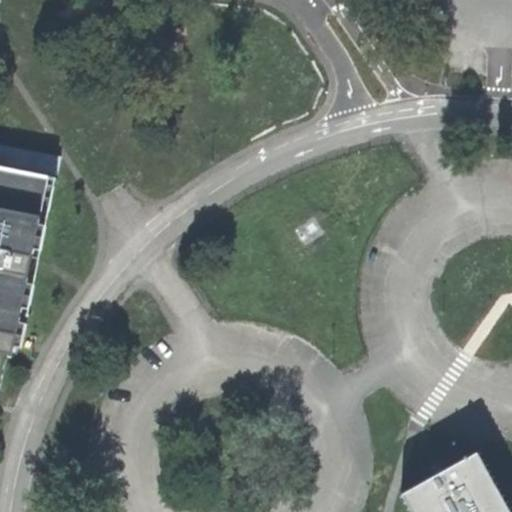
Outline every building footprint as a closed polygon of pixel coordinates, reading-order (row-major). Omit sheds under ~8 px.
[(0,145),(0,164),(57,176),(61,158),(0,145)] [(49,186),(50,181),(57,182),(58,180),(0,167),(0,385),(6,355),(14,357),(18,336),(21,323),(24,309),(29,285),(36,250),(41,226),(44,211),(49,186)] [(55,187),(49,186),(44,211),(50,212),(55,187)] [(317,214),(296,228),(310,249),(331,236),(317,214)] [(47,227),(41,226),(36,250),(42,252),(47,227)] [(35,286),(29,285),(24,309),(30,310),(35,286)] [(28,324),(21,323),(18,336),(25,337),(28,324)] [(511,511),(480,456),(442,477),(404,497),(412,511),(511,511)]
